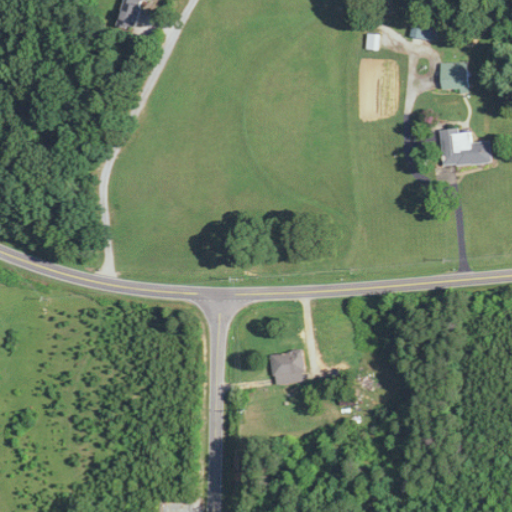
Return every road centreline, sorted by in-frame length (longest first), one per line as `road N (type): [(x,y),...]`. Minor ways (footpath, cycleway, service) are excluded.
road 1 (tertiary): [(511,268),(221,293),(106,282),(0,249)]
road 2 (tertiary): [(211,511),(221,293)]
